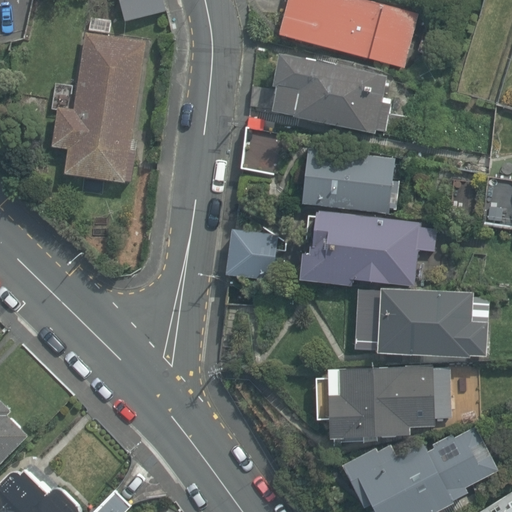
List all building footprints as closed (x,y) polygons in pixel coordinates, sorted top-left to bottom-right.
[(112,0),(118,23),(160,12),(156,0),(112,0)] [(426,12),(382,0),(286,0),(278,30),(406,64),(410,48),(416,50),(426,12)] [(70,149),(66,173),(132,182),(137,151),(132,150),(147,41),(88,33),(77,109),(60,107),(55,146),(70,149)] [(280,52),(269,110),(397,135),(403,104),(391,101),(397,75),(280,52)] [(279,127),(246,124),(241,168),(275,171),(279,127)] [(294,148),(288,203),(383,214),(389,159),(294,148)] [(414,225),(414,222),(298,209),(292,247),(287,246),(281,280),(345,287),(346,279),(408,286),(412,250),(431,252),(434,228),(414,225)] [(263,277),(264,272),(271,273),(276,230),(233,225),(229,268),(242,269),(242,275),(263,277)] [(465,294),(350,287),(347,347),(364,348),(364,352),(465,358),(465,352),(476,352),(478,314),(464,313),(465,294)] [(445,416),(446,370),(305,366),(304,403),(313,403),(312,436),(401,438),(401,425),(427,426),(427,416),(445,416)] [(0,465),(29,436),(8,415),(12,411),(0,398),(0,465)] [(354,511),(425,511),(464,493),(460,486),(489,473),(470,429),(423,450),(420,444),(384,460),(377,444),(333,463),(354,511)] [(83,511),(83,510),(82,507),(65,489),(62,488),(57,487),(53,489),(50,492),(27,469),(24,472),(21,471),(18,470),(15,471),(12,472),(0,484),(0,499),(0,500),(0,511),(83,511)] [(94,511),(125,511),(132,505),(116,489),(94,511)] [(511,511),(511,491),(477,511),(511,511)]
